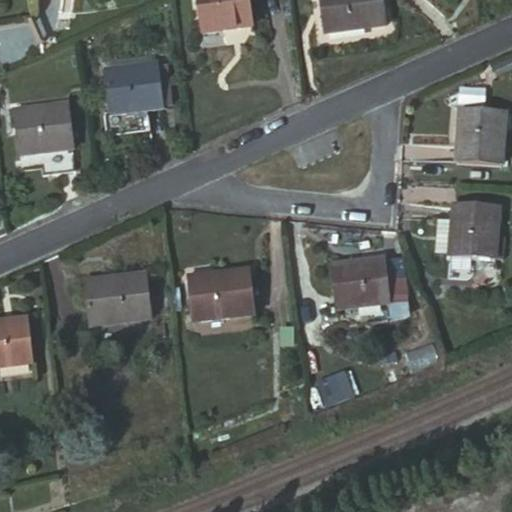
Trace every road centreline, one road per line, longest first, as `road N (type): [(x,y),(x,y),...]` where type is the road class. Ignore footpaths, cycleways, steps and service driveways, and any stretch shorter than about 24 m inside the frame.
road 1 (residential): [(0,259),(511,23)]
road 2 (unknown): [(180,179),(341,211),(388,202),(397,186),(408,72)]
